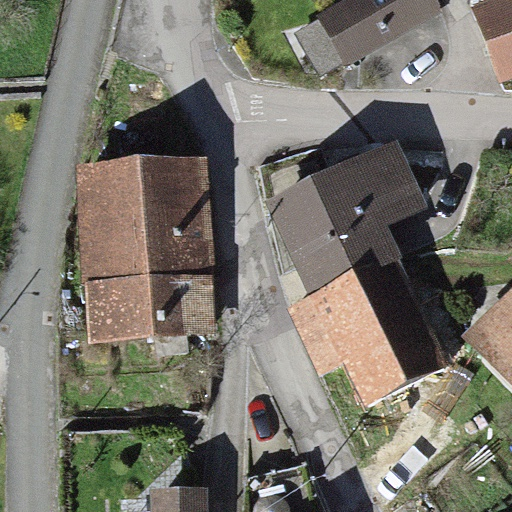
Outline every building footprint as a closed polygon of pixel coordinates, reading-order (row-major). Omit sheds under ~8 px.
[(414,0),(362,0),(297,37),(323,82),(428,23),(414,0)] [(511,0),(494,0),(504,22),(468,38),(496,99),(511,92),(511,0)] [(382,161),(267,220),(317,315),(369,288),(390,278),(370,239),(411,218),(382,161)] [(71,187),(75,339),(169,336),(168,289),(194,288),(191,184),(71,187)] [(421,390),(369,288),(317,315),(298,325),(350,426),(421,390)] [(511,307),(456,366),(511,419),(511,307)] [(169,336),(75,339),(65,339),(67,417),(171,414),(169,336)]
